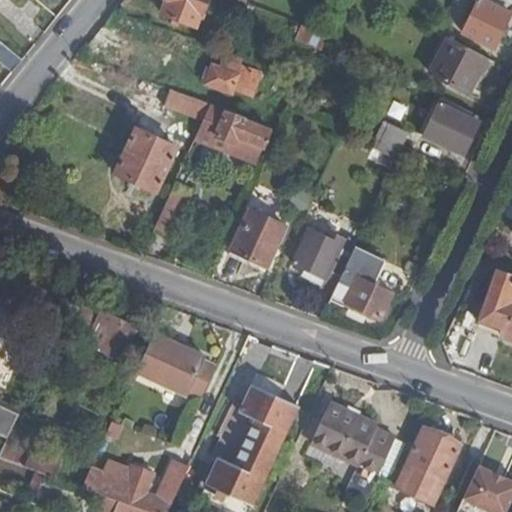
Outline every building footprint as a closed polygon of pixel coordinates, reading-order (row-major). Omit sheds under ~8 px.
[(204,12),(208,0),(166,0),(162,12),(196,25),(202,11),(204,12)] [(495,46),(511,7),(511,1),(509,0),(477,0),(463,31),(495,46)] [(320,50),(326,40),(328,33),(299,22),(296,29),(304,31),(300,41),(320,50)] [(468,94),(488,57),(451,39),(433,74),(468,94)] [(0,60),(14,72),(24,60),(0,40),(0,60)] [(251,96),(260,70),(239,62),(235,72),(212,63),(204,85),(231,94),(233,89),(251,96)] [(204,121),(212,105),(173,90),(167,106),(204,121)] [(462,153),(480,115),(441,95),(422,135),(462,153)] [(243,120),(245,116),(212,105),(204,121),(203,126),(217,132),(216,136),(235,144),(238,139),(261,148),(268,129),(243,120)] [(376,135),(402,147),(408,133),(382,122),(376,135)] [(116,170),(157,191),(178,146),(153,135),(155,129),(143,123),(141,128),(137,127),(116,170)] [(170,197),(153,231),(168,237),(192,187),(177,181),(170,197)] [(266,265),(285,225),(250,207),(230,248),(266,265)] [(333,288),(354,246),(356,242),(330,229),(327,235),(308,227),(293,261),(325,276),(322,283),(333,288)] [(333,288),(331,295),(382,318),(395,294),(375,285),(386,261),(354,246),(333,288)] [(511,275),(498,271),(479,323),(511,334),(511,338),(511,339),(511,338),(511,275)] [(120,363),(136,329),(101,313),(85,346),(120,363)] [(168,334),(156,328),(136,372),(188,397),(190,395),(199,400),(213,369),(204,365),(206,359),(190,350),(169,342),(168,334)] [(191,345),(168,334),(169,342),(190,350),(191,345)] [(252,504),(299,406),(252,382),(239,410),(253,418),(233,462),(217,454),(206,481),(252,504)] [(0,432),(7,435),(18,409),(0,401),(0,432)] [(374,434),(376,424),(330,402),(298,465),(348,488),(345,495),(363,503),(392,442),(374,434)] [(432,497),(457,443),(423,426),(397,481),(432,497)] [(65,461),(7,439),(0,454),(0,457),(45,475),(57,479),(65,461)] [(90,469),(82,487),(101,494),(115,499),(117,499),(151,511),(166,511),(187,466),(174,460),(156,495),(146,492),(155,472),(134,465),(130,472),(107,463),(101,474),(90,469)] [(507,511),(511,502),(511,491),(475,474),(457,511),(507,511)] [(110,511),(115,499),(101,494),(94,511),(110,511)] [(151,511),(117,499),(113,511),(151,511)]
